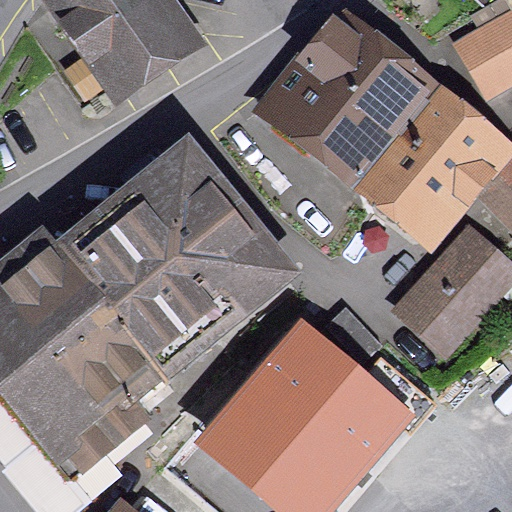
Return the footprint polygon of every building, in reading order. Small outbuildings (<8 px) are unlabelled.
[(180,0),(44,0),(117,108),(211,45),(180,0)] [(511,18),(459,49),(490,103),(511,90),(511,18)] [(310,152),(393,53),(373,36),(352,19),(338,35),(269,118),(310,152)] [(393,53),(310,152),(356,191),(399,140),(389,132),(430,84),(393,53)] [(409,149),(399,140),(356,191),(420,243),(501,146),(448,102),(409,149)] [(50,238),(0,278),(0,377),(77,471),(138,422),(126,407),(284,278),(185,158),(65,257),(50,238)] [(511,164),(482,193),(511,224),(511,164)] [(511,272),(472,237),(402,316),(445,354),(511,277),(511,272)] [(345,309),(327,327),(364,365),(382,348),(345,309)] [(301,327),(202,444),(282,511),(326,511),(407,418),(301,327)]
